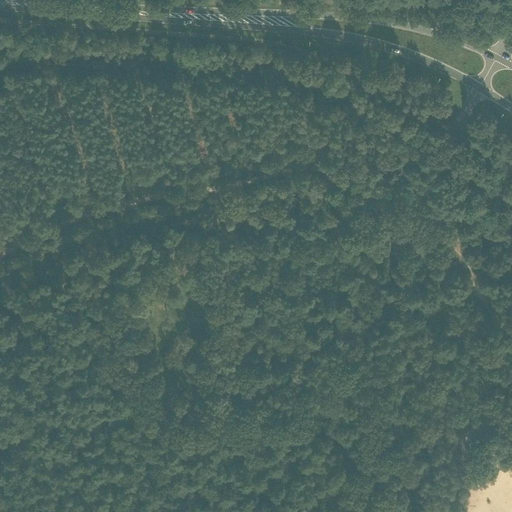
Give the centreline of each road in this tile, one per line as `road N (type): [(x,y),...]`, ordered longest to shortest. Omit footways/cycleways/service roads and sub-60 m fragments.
road 1 (primary): [(496,58),(379,21),(174,14)]
road 2 (track): [(213,188),(305,170),(435,212),(468,212),(508,166)]
road 3 (primary): [(174,14),(355,38),(479,88)]
road 4 (track): [(0,257),(92,210),(213,188)]
road 5 (primary): [(174,14),(0,2)]
road 6 (track): [(233,422),(240,335),(227,279)]
road 7 (track): [(354,461),(339,441),(312,432),(233,422)]
road 8 (track): [(154,511),(217,466),(233,422)]
